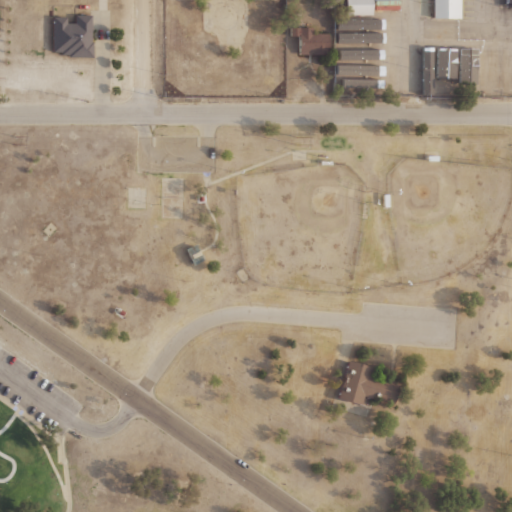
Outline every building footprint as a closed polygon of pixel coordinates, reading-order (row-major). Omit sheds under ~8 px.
[(371,0),(371,14),(344,15),(343,0),(371,0)] [(397,0),(398,9),(375,10),(375,0),(397,0)] [(459,0),(459,18),(432,18),(432,0),(459,0)] [(90,15),(89,42),(91,42),(91,57),(66,57),(66,55),(59,55),(59,53),(50,53),(51,17),(65,17),(65,23),(73,23),(74,15),(90,15)] [(375,19),(336,20),(336,28),(376,27),(375,19)] [(327,34),(327,56),(298,56),(298,37),(289,37),(289,27),(311,27),(311,34),(327,34)] [(336,31),(382,30),(382,41),(336,42),(336,31)] [(471,45),(460,44),(459,87),(469,88),(471,45)] [(448,45),(439,45),(438,92),(447,92),(448,45)] [(484,49),(494,49),(494,85),(484,85),(484,49)] [(375,70),(375,51),(339,50),(339,60),(340,60),(340,70),(375,70)] [(421,50),(431,50),(431,98),(420,98),(421,50)] [(474,50),(483,50),(483,85),(473,85),(474,50)] [(501,50),(511,50),(511,94),(501,94),(501,50)] [(407,90),(416,90),(415,52),(407,53),(407,90)] [(337,77),(381,76),(381,88),(337,89),(337,77)] [(348,84),(348,93),(385,92),(384,83),(348,84)] [(194,244),(200,257),(192,261),(185,248),(194,244)] [(348,359),(373,367),(371,373),(398,381),(391,404),(363,395),(361,403),(336,396),(348,359)]
